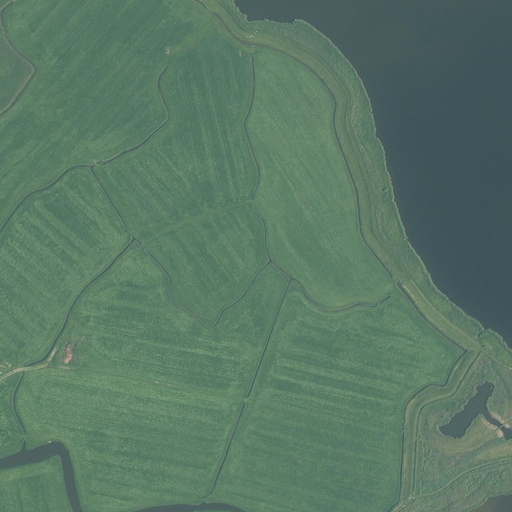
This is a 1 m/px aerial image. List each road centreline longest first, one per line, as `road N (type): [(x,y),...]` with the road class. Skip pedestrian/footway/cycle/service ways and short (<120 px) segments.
road 1 (track): [(407,310),(381,289),(372,299),(320,302),(277,258),(257,201),(162,228),(85,297),(45,365)]
road 2 (track): [(250,401),(45,365)]
